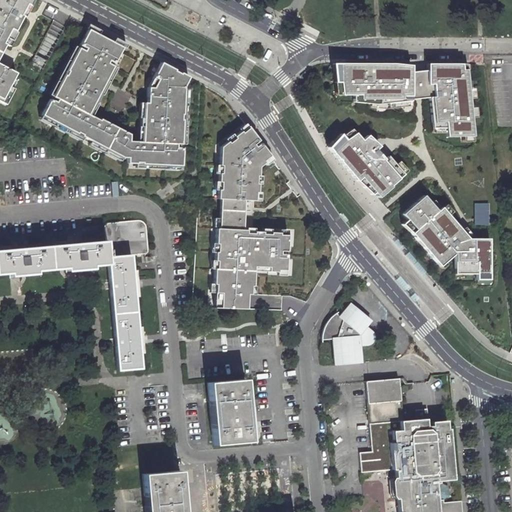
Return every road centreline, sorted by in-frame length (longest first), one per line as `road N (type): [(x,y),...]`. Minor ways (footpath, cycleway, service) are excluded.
road 1 (residential): [(314,447),(197,457),(184,449),(156,216),(133,207),(0,213)]
road 2 (residential): [(356,248),(303,339),(314,447)]
road 3 (tertiary): [(72,0),(254,100)]
road 4 (tertiary): [(356,248),(443,349),(486,382)]
road 5 (tertiary): [(254,100),(356,248)]
road 6 (residential): [(254,100),(309,54),(219,0)]
road 7 (unknown): [(345,382),(358,488),(319,500)]
road 8 (residential): [(486,382),(490,511)]
